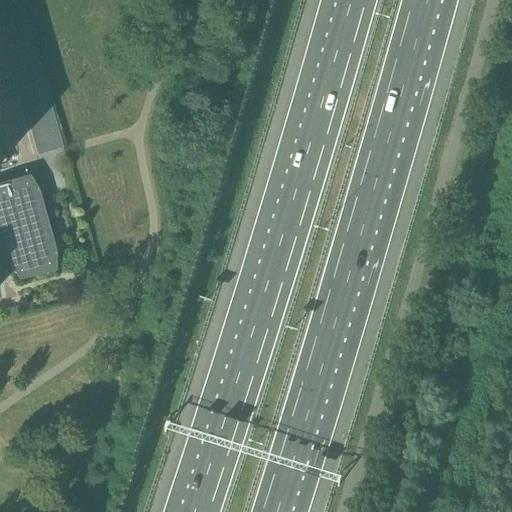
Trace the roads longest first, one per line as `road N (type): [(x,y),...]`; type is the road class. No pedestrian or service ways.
road 1 (motorway): [(350,0),(193,511)]
road 2 (motorway): [(277,511),(426,0)]
